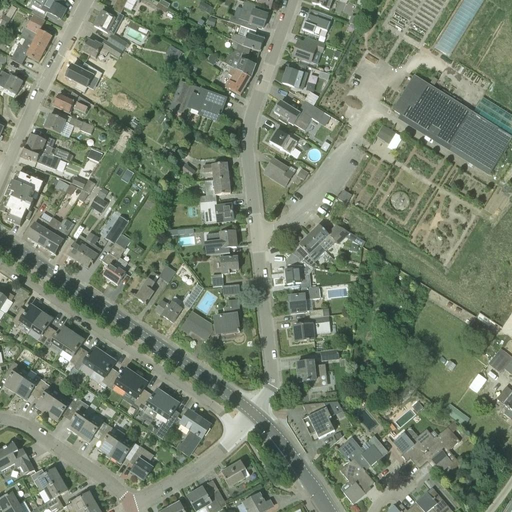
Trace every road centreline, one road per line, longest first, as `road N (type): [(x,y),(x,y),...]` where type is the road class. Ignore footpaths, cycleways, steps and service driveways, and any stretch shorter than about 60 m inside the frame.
road 1 (residential): [(253,413),(272,373),(247,143),(291,0)]
road 2 (secondary): [(253,413),(0,239)]
road 3 (residential): [(240,431),(0,263)]
road 4 (residential): [(0,186),(84,0)]
road 5 (residential): [(132,504),(47,438),(0,418)]
road 6 (unknown): [(385,70),(428,63),(511,115)]
road 7 (residential): [(132,504),(240,431)]
road 8 (secondary): [(329,511),(253,413)]
